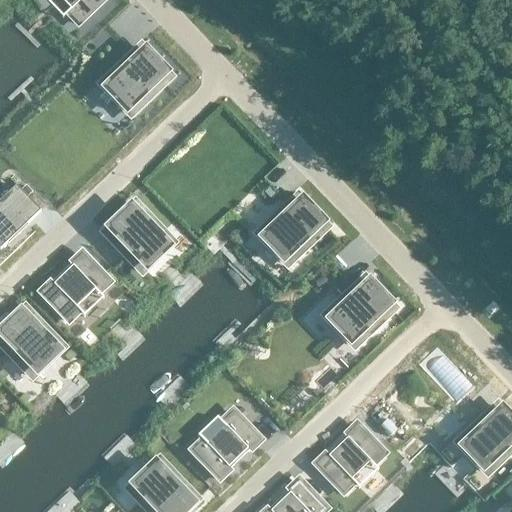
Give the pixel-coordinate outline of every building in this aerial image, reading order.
[(77,25),(103,0),(59,0),(71,11),(67,14),(77,25)] [(142,49),(102,87),(130,116),(170,79),(142,49)] [(0,251),(40,213),(15,187),(14,189),(17,193),(0,208),(0,244),(2,246),(0,247),(0,251)] [(276,195),(269,188),(264,193),(271,200),(276,195)] [(298,199),(259,237),(286,266),(326,228),(298,199)] [(133,206),(104,234),(141,273),(171,246),(133,206)] [(52,285),(41,295),(68,323),(79,313),(78,311),(96,293),(98,295),(109,285),(82,256),(71,267),(74,270),(55,288),(52,285)] [(366,281),(326,319),(354,348),(393,310),(366,281)] [(15,320),(0,334),(0,356),(26,383),(52,358),(15,320)] [(511,422),(498,408),(459,446),(486,475),(511,450),(511,422)] [(203,442),(192,453),(219,482),(230,471),(229,469),(246,452),(248,454),(260,443),(232,414),(221,425),(224,428),(206,445),(203,442)] [(327,456),(315,467),(342,495),(354,484),(351,481),(369,464),(372,467),(383,457),(356,428),(344,439),(346,441),(328,458),(327,456)] [(159,465),(130,493),(148,511),(186,511),(196,504),(159,465)] [(269,511),(267,511),(324,511),(325,511),(298,483),(287,494),(288,496),(271,511),(269,511)]
